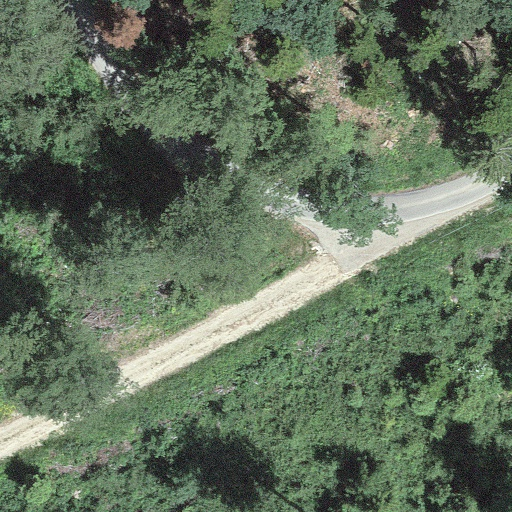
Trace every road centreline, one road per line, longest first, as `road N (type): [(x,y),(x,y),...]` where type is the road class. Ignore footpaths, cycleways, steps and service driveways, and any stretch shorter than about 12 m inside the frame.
road 1 (unclassified): [(71,0),(103,74),(145,134),(182,168),(264,206),(373,218),(438,210),(511,169)]
road 2 (track): [(0,446),(105,403),(438,210)]
